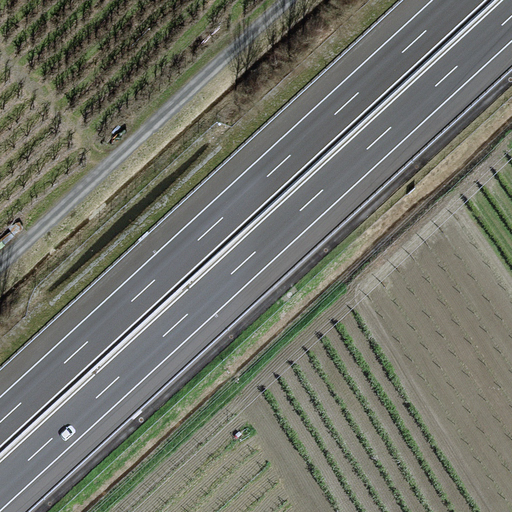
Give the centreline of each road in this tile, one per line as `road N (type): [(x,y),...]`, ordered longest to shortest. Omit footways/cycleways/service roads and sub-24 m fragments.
road 1 (motorway): [(0,486),(511,16)]
road 2 (motorway): [(458,0),(0,421)]
road 3 (track): [(294,0),(0,265)]
